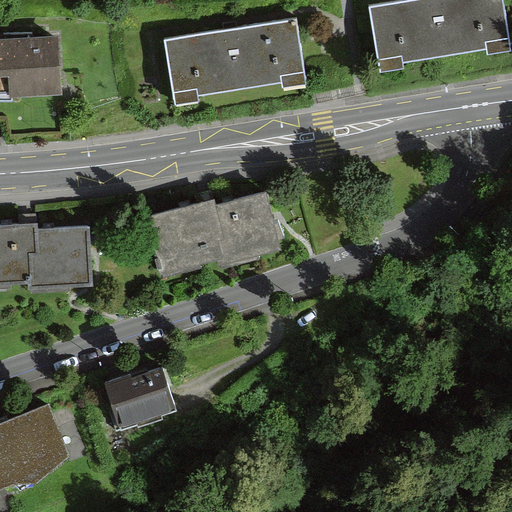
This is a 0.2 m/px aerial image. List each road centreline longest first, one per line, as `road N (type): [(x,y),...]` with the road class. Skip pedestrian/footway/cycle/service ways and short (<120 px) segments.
road 1 (residential): [(0,375),(407,230),(468,168),(471,107)]
road 2 (secondary): [(0,173),(154,158),(471,107)]
